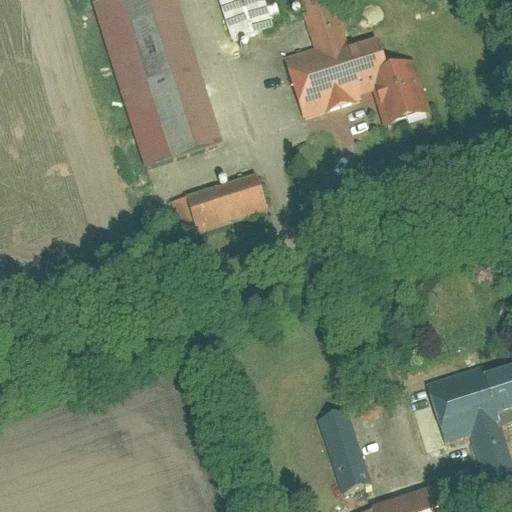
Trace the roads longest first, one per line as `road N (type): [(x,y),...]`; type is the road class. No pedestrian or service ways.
road 1 (unclassified): [(0,380),(511,215)]
road 2 (unknown): [(289,81),(356,264)]
